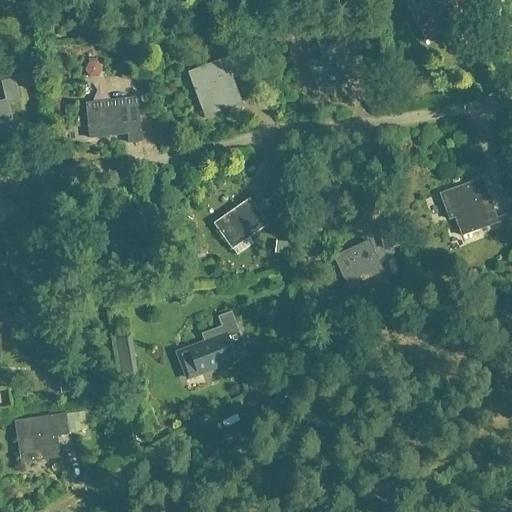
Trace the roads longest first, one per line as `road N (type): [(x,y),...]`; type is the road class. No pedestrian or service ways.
road 1 (track): [(511,103),(283,129),(114,167),(0,178)]
road 2 (track): [(66,511),(374,332)]
